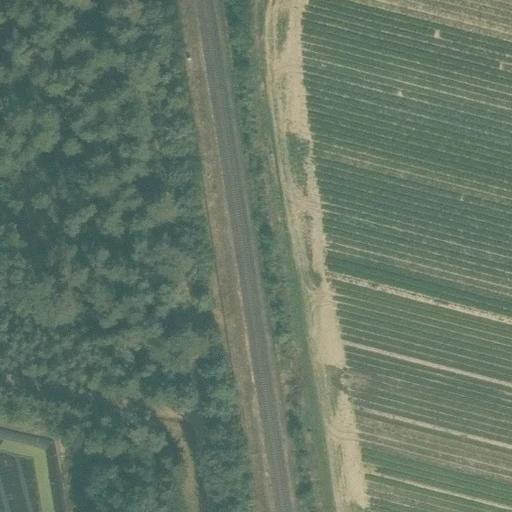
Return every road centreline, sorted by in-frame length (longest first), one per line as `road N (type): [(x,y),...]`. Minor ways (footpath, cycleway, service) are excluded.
road 1 (track): [(336,511),(257,10)]
road 2 (track): [(131,0),(201,420)]
road 3 (track): [(0,375),(201,420)]
